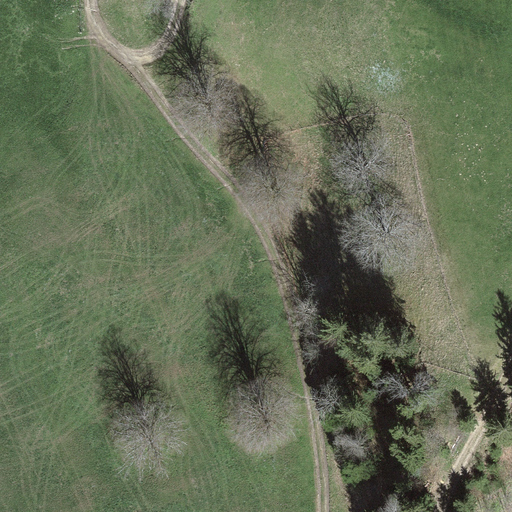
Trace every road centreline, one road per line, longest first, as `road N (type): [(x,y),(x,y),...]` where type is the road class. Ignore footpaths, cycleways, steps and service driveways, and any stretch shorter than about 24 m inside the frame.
road 1 (track): [(322,511),(300,334),(265,233),(96,31),(89,0)]
road 2 (track): [(442,511),(511,368)]
